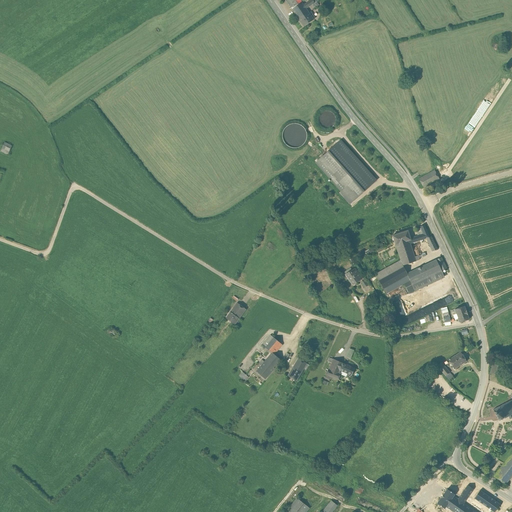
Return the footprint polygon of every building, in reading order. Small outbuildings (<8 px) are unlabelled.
[(285,0),(292,10),(298,5),(294,0),(285,0)] [(312,0),(310,0),(304,5),(306,9),(314,3),(312,0)] [(306,9),(304,5),(302,3),(298,5),(292,10),(303,26),(313,20),(306,9)] [(318,119),(318,122),(319,125),(322,127),(324,129),(327,129),(330,128),(333,127),(335,125),(336,122),(336,119),(335,116),(333,113),(330,112),(327,111),(324,112),(321,113),(319,116),(318,119)] [(294,148),(298,148),(301,146),(304,144),(306,141),(307,138),(307,134),(306,131),(304,128),(302,126),(299,124),(296,123),(293,124),(290,124),(287,126),(284,129),(283,132),(282,136),(283,140),(285,143),(287,146),(291,147),(294,148)] [(375,180),(341,141),(316,163),(342,192),(340,193),(349,203),(375,180)] [(14,145),(6,142),(2,151),(10,154),(14,145)] [(439,179),(435,170),(419,179),(424,188),(439,179)] [(425,225),(420,227),(421,228),(416,230),(418,235),(410,238),(411,240),(409,240),(410,244),(426,238),(430,237),(429,236),(425,225)] [(408,231),(392,236),(395,245),(409,240),(411,240),(410,238),(408,231)] [(437,249),(431,235),(429,236),(430,237),(426,238),(432,251),(437,249)] [(409,240),(395,245),(400,260),(402,266),(402,265),(416,261),(420,259),(418,256),(415,257),(410,244),(409,240)] [(384,242),(359,254),(360,258),(384,246),(385,245),(384,242)] [(441,257),(436,260),(441,271),(447,268),(441,257)] [(400,260),(375,274),(386,294),(404,284),(410,281),(408,275),(407,273),(402,265),(402,266),(400,260)] [(436,260),(407,273),(408,275),(410,281),(412,285),(441,271),(436,260)] [(362,279),(355,268),(345,275),(347,274),(350,279),(349,280),(352,285),(362,279)] [(441,271),(412,285),(415,291),(444,277),(441,271)] [(410,281),(404,284),(409,294),(415,291),(412,285),(410,281)] [(409,311),(444,298),(440,288),(397,304),(399,307),(400,307),(401,311),(404,309),(405,311),(409,309),(409,311)] [(246,309),(237,303),(230,312),(239,319),(246,309)] [(464,305),(454,309),(455,311),(458,318),(459,322),(468,318),(464,305)] [(450,317),(447,307),(441,309),(445,322),(450,321),(451,321),(450,317)] [(239,319),(230,312),(226,318),(235,325),(239,319)] [(270,335),(261,346),(264,349),(265,348),(273,338),(270,335)] [(282,345),(273,338),(265,348),(271,353),(272,352),(274,354),(282,345)] [(354,351),(350,349),(346,357),(351,359),(354,351)] [(274,354),(272,352),(271,353),(264,362),(273,370),(281,360),(274,354)] [(461,352),(448,360),(454,369),(466,361),(461,352)] [(313,357),(308,354),(303,361),(307,363),(307,364),(308,365),(313,357)] [(298,358),(287,376),(296,381),(307,364),(307,363),(303,361),(298,358)] [(273,370),(264,362),(262,360),(259,363),(261,365),(256,371),(265,379),(273,370)] [(338,361),(336,366),(331,364),(328,370),(326,375),(338,380),(342,371),(338,370),(341,362),(338,361)] [(354,368),(341,362),(338,370),(342,371),(351,375),(354,368)] [(442,362),(437,366),(449,381),(454,377),(442,362)] [(500,362),(496,362),(496,365),(492,365),(490,373),(497,374),(497,368),(500,369),(500,362)] [(511,399),(511,400),(509,401),(509,402),(506,403),(506,402),(505,403),(506,403),(503,405),(503,404),(502,404),(502,405),(499,407),(499,406),(498,406),(499,407),(493,410),(495,414),(498,420),(499,420),(504,417),(504,418),(504,419),(505,419),(505,418),(508,416),(509,417),(510,419),(509,419),(510,419),(511,417),(511,414),(511,413),(511,394),(511,395),(511,396),(511,398),(511,399)] [(511,459),(509,457),(504,463),(494,476),(505,484),(511,475),(511,459)] [(468,485),(458,499),(464,503),(474,489),(468,485)] [(454,494),(447,489),(437,503),(444,508),(446,507),(453,496),(454,494)] [(499,504),(475,491),(472,498),(496,511),(499,504)] [(458,499),(453,496),(446,507),(452,511),(476,511),(464,503),(458,499)] [(297,498),(285,511),(306,511),(310,508),(297,498)] [(385,511),(387,510),(360,498),(356,504),(373,511),(385,511)] [(331,511),(337,505),(331,500),(322,511),(331,511)]
